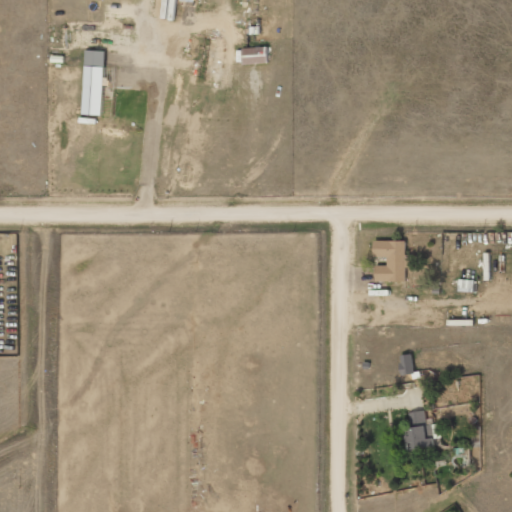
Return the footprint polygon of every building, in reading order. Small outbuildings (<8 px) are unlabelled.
[(106,31),(75,30),(74,50),(105,51),(106,31)] [(269,63),(268,47),(243,48),(243,64),(269,63)] [(103,115),(105,67),(86,67),(84,114),(103,115)] [(406,240),(374,241),(375,257),(388,257),(388,265),(377,266),(377,282),(407,281),(406,240)] [(475,280),(460,279),(459,291),(475,292),(475,280)] [(415,374),(413,354),(401,356),(402,375),(415,374)] [(436,446),(434,439),(442,438),(440,424),(428,425),(426,410),(404,414),(409,450),(436,446)]
